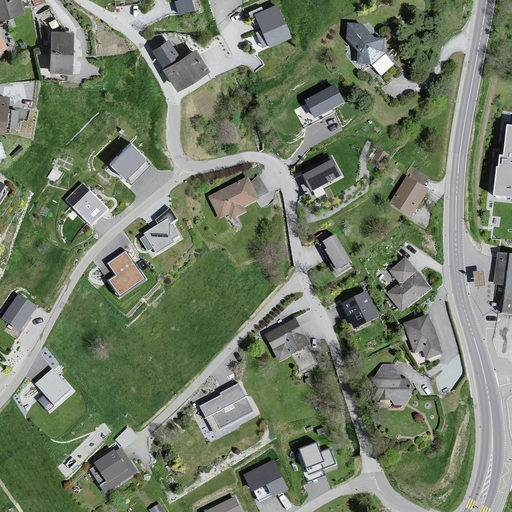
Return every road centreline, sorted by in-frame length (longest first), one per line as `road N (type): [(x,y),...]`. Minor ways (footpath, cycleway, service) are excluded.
road 1 (tertiary): [(486,0),(462,136),(455,241),(487,387)]
road 2 (residential): [(177,175),(81,268),(0,404)]
road 3 (residential): [(299,281),(131,451)]
road 4 (residential): [(78,0),(132,35),(169,84),(177,175)]
road 5 (residential): [(177,175),(232,161),(269,166),(285,186),(299,281)]
road 6 (residential): [(299,281),(377,476)]
road 7 (tertiary): [(487,387),(492,460),(476,511)]
